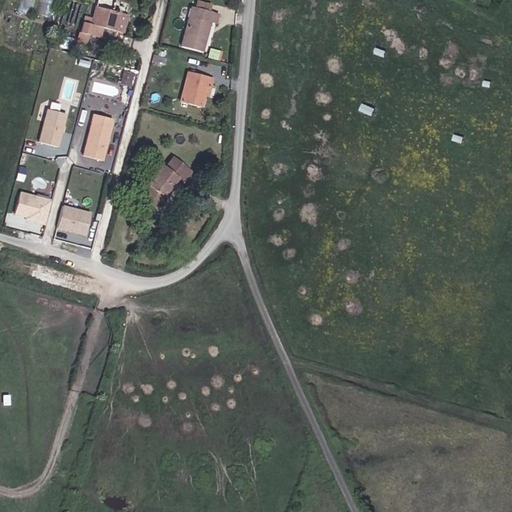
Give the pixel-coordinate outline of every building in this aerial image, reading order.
[(23,0),(22,9),(37,11),(38,0),(23,0)] [(56,17),(58,0),(43,0),(41,15),(56,17)] [(79,33),(87,35),(90,24),(100,27),(115,31),(120,11),(117,10),(116,12),(113,11),(115,0),(97,0),(92,18),(84,16),(79,33)] [(194,8),(208,12),(210,4),(196,0),(194,8)] [(200,52),(209,21),(211,13),(208,12),(194,8),(190,7),(180,47),(200,52)] [(90,24),(87,35),(97,37),(100,27),(90,24)] [(125,71),(122,80),(132,82),(134,74),(125,71)] [(206,87),(209,88),(212,78),(187,72),(179,102),(200,108),(203,98),(206,87)] [(56,147),(64,114),(45,109),(37,142),(56,147)] [(81,155),(103,160),(113,118),(91,112),(81,155)] [(148,187),(140,197),(156,210),(168,194),(165,191),(174,179),(181,184),(190,172),(171,158),(162,169),(159,166),(145,185),(148,187)] [(43,225),(49,201),(18,193),(13,214),(24,217),(24,220),(43,225)] [(83,236),(89,214),(61,207),(55,229),(83,236)]
